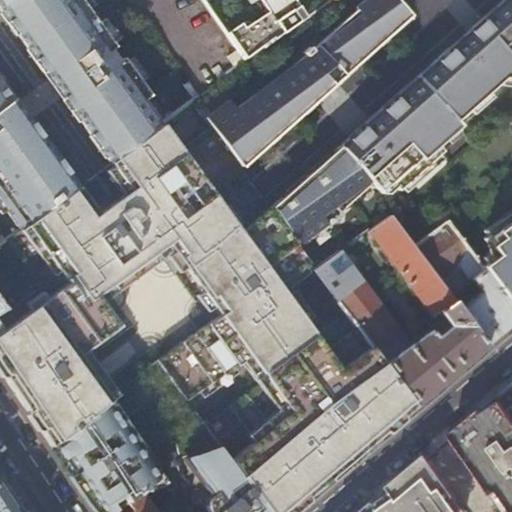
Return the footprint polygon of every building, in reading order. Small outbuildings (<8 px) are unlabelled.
[(0,0),(0,7),(112,162),(164,124),(146,100),(152,95),(125,57),(120,61),(112,49),(117,46),(83,0),(0,0)] [(230,101),(206,119),(212,127),(242,168),(413,13),(401,0),(364,0),(357,5),(359,7),(242,113),(230,101)] [(227,32),(247,61),(263,50),(307,17),(295,0),(251,0),(253,1),(254,0),(264,0),(271,10),(253,21),(253,20),(250,19),(247,19),(227,32)] [(511,0),(502,0),(416,77),(453,118),(503,79),(511,80),(511,0)] [(0,199),(22,229),(80,186),(0,76),(0,199)] [(416,77),(271,208),(302,244),(306,240),(375,180),(381,188),(388,188),(395,182),(398,185),(440,148),(435,143),(457,123),(453,118),(416,77)] [(107,403),(109,400),(78,355),(119,326),(97,295),(168,243),(219,315),(158,361),(187,400),(241,362),(258,385),(230,406),(257,443),(232,461),(268,511),(289,511),(415,405),(358,327),(327,349),(280,285),(311,262),(271,208),(241,234),(212,193),(242,168),(212,127),(184,147),(165,122),(164,124),(112,162),(132,189),(100,213),(80,186),(22,229),(8,239),(40,284),(5,309),(13,321),(1,330),(0,330),(0,369),(50,445),(90,417),(92,416),(91,415),(96,411),(107,403)] [(447,220),(439,210),(429,218),(437,228),(447,220)] [(511,216),(483,239),(496,255),(481,267),(511,307),(511,216)] [(389,217),(316,269),(358,327),(415,405),(485,345),(460,311),(438,282),(413,249),(389,217)] [(448,223),(413,249),(438,282),(458,266),(470,281),(473,279),(483,291),(480,294),(478,292),(474,296),(476,297),(460,311),(485,345),(511,322),(511,307),(481,267),(448,223)] [(306,240),(302,244),(310,255),(314,251),(306,240)] [(511,386),(499,398),(511,416),(511,386)] [(511,511),(511,418),(498,398),(452,438),(504,511),(511,511)] [(161,483),(107,403),(96,411),(91,415),(92,416),(90,417),(50,445),(95,511),(113,511),(116,510),(127,503),(140,494),(142,491),(144,493),(161,483)] [(268,511),(232,461),(230,459),(220,446),(215,450),(212,447),(189,454),(213,490),(209,493),(205,497),(204,500),(203,502),(203,507),(205,511),(204,511),(268,511)] [(213,490),(189,454),(183,455),(209,493),(213,490)] [(429,457),(391,490),(405,511),(459,511),(453,503),(458,499),(429,457)] [(22,511),(0,479),(0,478),(0,511),(22,511)] [(405,511),(391,490),(375,503),(376,504),(381,511),(405,511)] [(154,511),(140,494),(127,503),(132,511),(130,511),(117,511),(116,510),(113,511),(154,511)]
